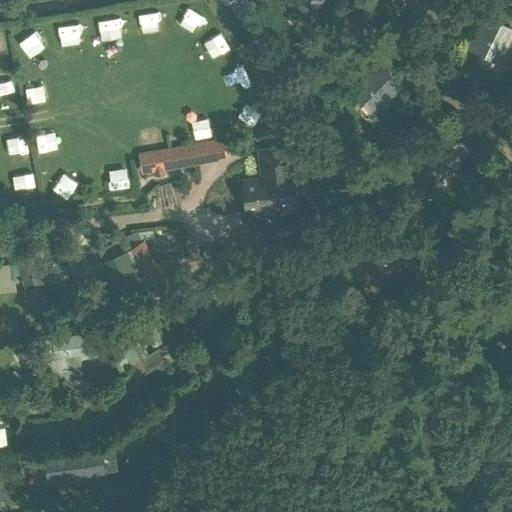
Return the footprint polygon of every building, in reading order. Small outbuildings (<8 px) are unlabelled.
[(224,0),(227,3),(229,7),(244,27),(261,15),(256,8),(249,0),(224,0)] [(301,0),(312,9),(319,0),(301,0)] [(68,16),(54,16),(55,31),(69,30),(68,16)] [(511,29),(486,18),(471,51),(497,63),(511,29)] [(376,67),(350,93),(371,113),(396,87),(376,67)] [(0,93),(10,92),(8,69),(0,69),(0,93)] [(443,125),(418,156),(432,167),(426,174),(443,188),(459,168),(456,166),(471,148),(443,125)] [(147,151),(138,152),(141,173),(153,170),(154,175),(164,173),(163,169),(176,167),(217,160),(217,156),(226,155),(224,142),(224,141),(222,141),(214,142),(214,139),(186,144),(170,147),(147,151)] [(262,178),(242,181),(246,212),(295,206),(291,175),(290,175),(286,147),(259,150),(262,178)] [(295,206),(246,212),(247,224),(251,227),(264,226),(262,224),(295,208),(295,206)] [(299,206),(295,208),(262,224),(264,226),(271,241),(307,223),(299,206)] [(370,238),(345,273),(373,292),(391,266),(395,269),(401,260),(370,238)] [(126,246),(112,254),(123,277),(118,279),(130,304),(133,303),(168,285),(179,280),(166,255),(153,262),(143,242),(141,239),(126,246)] [(19,245),(15,246),(17,259),(18,259),(22,284),(70,276),(68,263),(32,268),(30,257),(21,258),(19,245)] [(0,290),(14,289),(11,263),(0,263),(0,290)] [(511,282),(508,281),(492,318),(507,324),(504,331),(511,335),(511,282)] [(94,291),(80,295),(84,312),(99,308),(94,291)] [(95,331),(45,339),(54,398),(79,394),(73,356),(98,352),(95,331)] [(100,445),(44,453),(48,482),(104,475),(100,445)]
